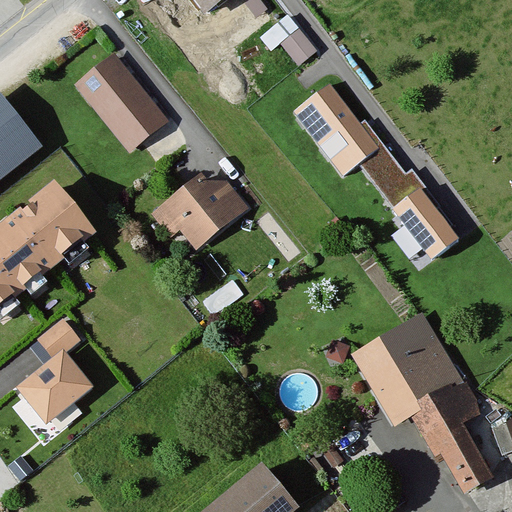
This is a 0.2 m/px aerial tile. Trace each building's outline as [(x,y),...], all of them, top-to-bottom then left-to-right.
[(193,0),(208,21),(237,0),(193,0)] [(268,28),(297,64),(319,47),(289,11),(268,28)] [(165,122),(108,56),(72,87),(129,153),(165,122)] [(344,177),(378,151),(331,89),(297,115),(344,177)] [(0,100),(0,186),(42,153),(0,100)] [(390,145),(367,162),(397,202),(419,185),(390,145)] [(203,172),(161,205),(197,251),(251,209),(229,180),(203,172)] [(54,186),(0,229),(0,314),(95,238),(54,186)] [(457,243),(420,194),(394,214),(432,262),(457,243)] [(422,312),(347,354),(390,431),(409,420),(434,465),(443,460),(464,496),(494,479),(463,423),(479,414),(422,312)] [(56,361),(17,393),(46,428),(93,390),(64,355),(79,344),(62,323),(40,341),(56,361)] [(499,442),(511,440),(511,418),(497,420),(499,442)] [(291,511),(262,475),(214,511),(291,511)]
